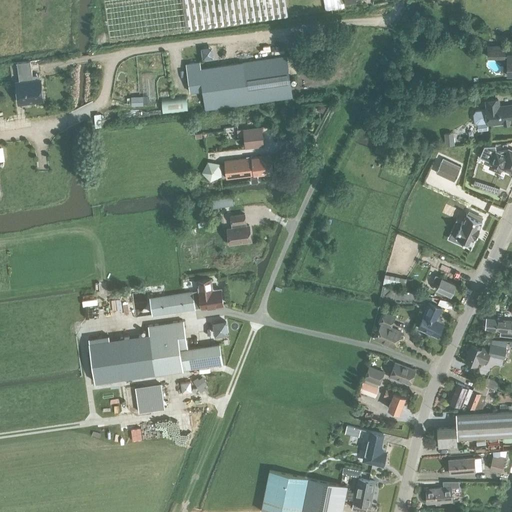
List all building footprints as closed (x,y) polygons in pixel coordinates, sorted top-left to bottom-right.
[(104,0),(110,40),(289,15),(286,0),(104,0)] [(323,0),(325,9),(344,7),(343,0),(323,0)] [(488,58),(505,58),(505,45),(488,45),(488,58)] [(200,60),(186,62),(190,91),(191,91),(202,90),(205,108),(292,96),(286,55),(201,68),(200,60)] [(17,80),(20,103),(45,100),(42,76),(40,77),(40,74),(31,75),(29,60),(18,61),(20,79),(17,80)] [(187,96),(162,98),(163,113),(188,110),(187,96)] [(477,123),(487,123),(487,124),(511,121),(511,103),(500,105),(499,99),(485,101),(486,109),(475,111),(473,114),(474,121),(477,123)] [(244,129),(245,138),(246,147),(264,146),(262,126),(253,127),(253,128),(244,129)] [(454,145),(453,132),(444,133),(445,146),(454,145)] [(380,138),(374,151),(381,154),(386,141),(380,138)] [(483,147),(479,158),(492,163),(490,168),(500,172),(502,167),(511,171),(511,150),(508,149),(496,152),(495,146),(483,147)] [(251,157),(224,160),(227,178),(250,175),(251,182),(258,181),(258,174),(273,172),(271,154),(251,157)] [(436,172),(454,180),(461,166),(443,158),(436,172)] [(231,197),(212,199),(213,208),(232,205),(231,197)] [(457,235),(455,240),(464,244),(466,241),(471,243),(474,237),(475,238),(480,227),(478,227),(481,221),(480,221),(482,217),(469,211),(468,215),(467,214),(463,223),(462,222),(456,235),(457,235)] [(251,240),(249,224),(246,224),(245,213),(231,214),(232,227),(226,228),(228,243),(251,240)] [(441,277),(437,276),(435,280),(439,282),(436,288),(451,295),(456,283),(441,277)] [(222,287),(213,288),(212,277),(197,279),(199,289),(201,308),(225,305),(222,287)] [(150,296),(152,315),(196,309),(193,290),(150,296)] [(437,336),(443,322),(440,321),(438,314),(441,308),(429,302),(418,327),(437,336)] [(394,347),(401,331),(391,327),(395,316),(384,311),(379,323),(380,323),(374,338),(394,347)] [(511,319),(487,317),(485,328),(500,330),(500,335),(511,335),(511,319)] [(149,333),(89,342),(95,382),(117,379),(123,378),(155,373),(183,370),(180,348),(188,347),(184,320),(148,325),(149,333)] [(229,334),(227,320),(213,322),(215,336),(229,334)] [(188,347),(180,348),(183,370),(223,364),(220,342),(188,347)] [(482,348),(471,344),(465,360),(478,364),(479,360),(486,362),(489,355),(504,358),(507,347),(491,344),(490,349),(483,346),(482,348)] [(410,383),(415,369),(394,361),(390,375),(410,383)] [(379,384),(384,370),(369,364),(364,378),(379,384)] [(375,396),(379,386),(363,380),(360,390),(375,396)] [(483,402),(485,397),(483,396),(484,394),(481,393),(481,392),(473,389),(469,387),(469,386),(456,381),(448,400),(461,406),(463,401),(466,402),(466,404),(475,408),(483,407),(485,403),(483,402)] [(399,412),(405,396),(394,391),(386,389),(384,395),(391,398),(388,407),(399,412)] [(456,445),(455,438),(511,435),(511,410),(456,414),(457,425),(455,427),(438,427),(439,445),(445,445),(445,446),(456,445)] [(354,426),(349,425),(346,425),(345,433),(352,434),(354,426)] [(383,464),(386,451),(383,451),(380,446),(383,433),(370,430),(363,460),(383,464)] [(493,456),(490,468),(502,471),(505,456),(506,451),(493,452),(493,456)] [(450,473),(476,471),(474,457),(448,459),(450,473)] [(272,470),(264,510),(272,511),(342,511),(345,497),(346,492),(347,487),(348,485),(309,477),(308,477),(272,470)] [(346,492),(345,497),(346,497),(353,499),(353,501),(352,507),(366,510),(367,503),(370,504),(375,481),(357,477),(355,489),(348,488),(347,487),(346,492)] [(427,502),(453,501),(452,487),(459,487),(459,481),(443,480),(444,487),(425,489),(427,502)]
